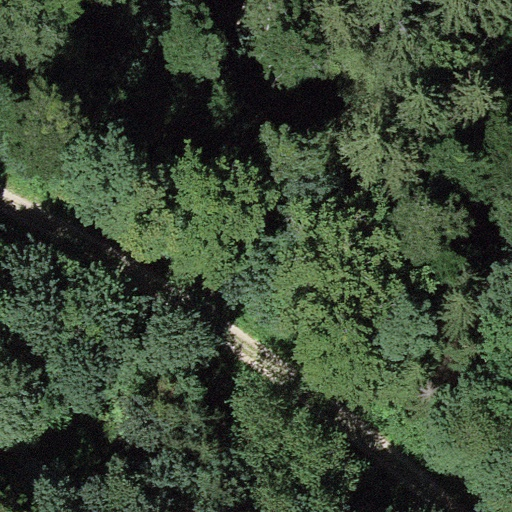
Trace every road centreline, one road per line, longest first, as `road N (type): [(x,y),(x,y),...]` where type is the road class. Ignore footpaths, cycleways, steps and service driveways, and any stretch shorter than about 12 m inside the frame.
road 1 (track): [(0,204),(291,390),(445,511)]
road 2 (motorway): [(269,511),(0,398)]
